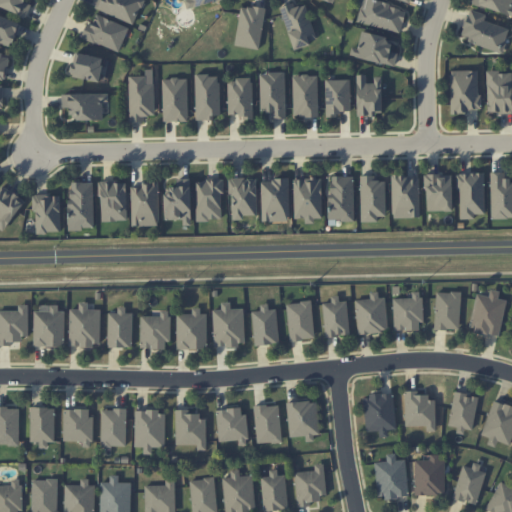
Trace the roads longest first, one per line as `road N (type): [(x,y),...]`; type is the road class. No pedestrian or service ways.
road 1 (residential): [(0,379),(193,382),(436,362),(511,376)]
road 2 (tertiary): [(511,245),(0,257)]
road 3 (residential): [(511,140),(33,151)]
road 4 (residential): [(33,151),(31,91),(61,0)]
road 5 (residential): [(441,0),(428,51),(427,142)]
road 6 (residential): [(340,372),(354,511)]
